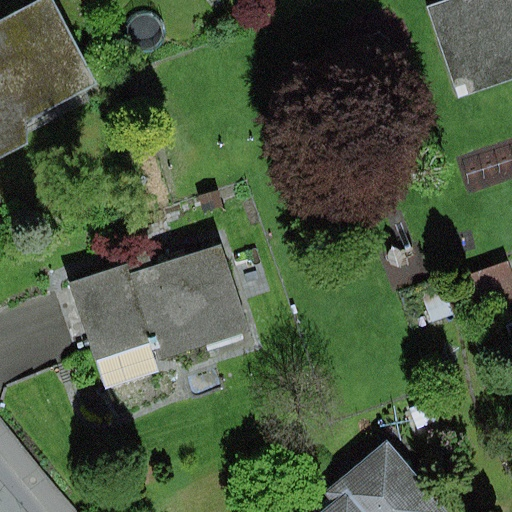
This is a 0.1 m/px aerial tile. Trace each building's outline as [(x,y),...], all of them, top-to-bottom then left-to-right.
[(0,160),(25,147),(26,125),(100,84),(53,0),(34,0),(0,19),(0,160)] [(511,0),(460,0),(430,10),(458,95),(511,77),(511,0)] [(156,263),(80,288),(104,361),(163,342),(171,366),(260,337),(231,250),(159,274),(156,263)] [(511,273),(509,266),(470,279),(486,325),(511,315),(511,273)] [(339,511),(450,511),(396,450),(333,505),(339,511)]
